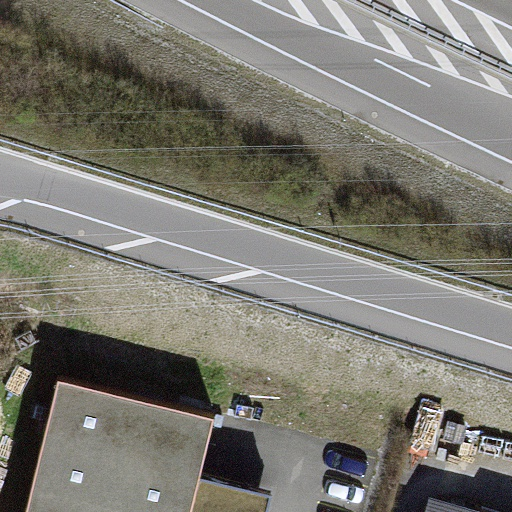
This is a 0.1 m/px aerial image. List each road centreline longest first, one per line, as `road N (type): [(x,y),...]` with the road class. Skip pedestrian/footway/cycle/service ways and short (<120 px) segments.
road 1 (motorway): [(0,177),(511,333)]
road 2 (trunk): [(215,0),(511,127)]
